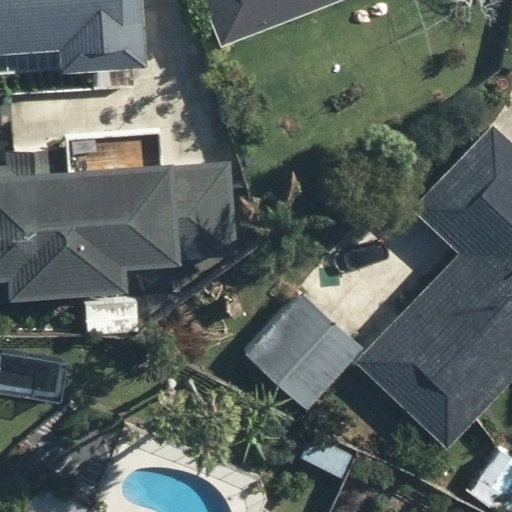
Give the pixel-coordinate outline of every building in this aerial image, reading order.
[(58,50),(151,48),(149,0),(0,0),(0,32),(58,31),(58,50)] [(300,0),(211,0),(225,32),(300,0)] [(417,203),(457,240),(435,263),(376,209),(247,346),(306,401),(354,350),(449,439),(511,371),(511,121),(502,113),(417,203)] [(133,249),(250,248),(249,141),(0,141),(0,288),(45,288),(44,275),(133,274),(133,249)] [(511,511),(511,446),(499,436),(466,477),(509,511),(511,511)]
